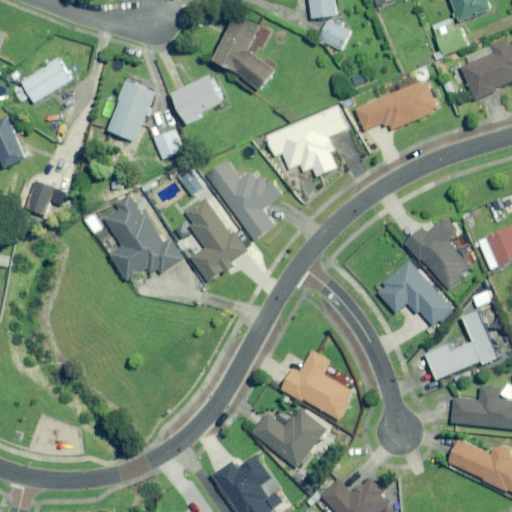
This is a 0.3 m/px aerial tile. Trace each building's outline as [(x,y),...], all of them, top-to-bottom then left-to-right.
[(341,15),(339,0),(313,0),(316,19),(341,15)] [(454,0),(458,11),(454,12),(457,21),(461,19),(462,21),(494,9),(490,0),(454,0)] [(253,50),(264,26),(238,14),(217,62),(239,71),(262,91),(278,72),(253,50)] [(438,60),(447,56),(472,46),(465,27),(458,30),(454,19),(435,27),(445,50),(436,54),(438,60)] [(353,32),(331,21),(322,40),(344,50),(353,32)] [(0,52),(8,34),(0,30),(0,52)] [(511,45),(509,39),(465,57),(469,66),(465,68),(478,100),(501,91),(500,89),(511,83),(511,45)] [(63,60),(16,89),(24,102),(34,96),(38,103),(76,80),(63,60)] [(228,101),(214,75),(175,95),(190,125),(202,119),(201,115),(228,101)] [(159,92),(131,81),(111,130),(139,142),(159,92)] [(394,126),(396,131),(437,114),(435,109),(440,107),(430,81),(359,110),(368,131),(386,124),(388,129),(394,126)] [(351,128),(341,106),(271,137),(279,156),(286,153),(293,169),(304,164),(307,172),(316,168),(320,177),(340,168),(333,152),(337,150),(331,137),(351,128)] [(28,160),(11,117),(0,121),(0,151),(7,168),(28,160)] [(183,153),(176,131),(156,137),(164,160),(183,153)] [(277,183),(272,187),(265,177),(262,179),(256,171),(244,180),(230,162),(211,176),(258,240),(278,225),(267,210),(286,196),(277,183)] [(208,188),(196,172),(185,180),(196,196),(208,188)] [(55,189),(36,182),(26,208),(46,215),(55,189)] [(132,193),(133,195),(120,204),(124,210),(109,219),(127,246),(114,255),(132,283),(154,269),(156,272),(162,268),(166,274),(188,260),(174,238),(157,212),(160,210),(152,198),(149,200),(141,188),(132,193)] [(240,231),(215,195),(186,216),(209,248),(195,258),(213,283),(238,266),(235,262),(257,246),(244,228),(240,231)] [(98,213),(87,220),(97,234),(107,227),(98,213)] [(463,233),(449,218),(431,234),(425,228),(409,244),(451,288),(474,266),(452,243),(463,233)] [(511,228),(481,241),(494,270),(511,262),(511,228)] [(13,257),(2,255),(0,266),(11,268),(13,257)] [(455,308),(412,261),(380,291),(400,313),(413,300),(437,325),(455,308)] [(501,359),(481,312),(466,318),(477,342),(454,352),(452,346),(430,355),(441,381),(455,375),(458,383),(474,376),(470,367),(485,361),(487,365),(501,359)] [(334,363),(316,352),(303,374),(297,370),(286,389),(305,401),(306,398),(342,420),(358,393),(327,374),(334,363)] [(501,390),(484,388),(483,402),(458,399),(456,423),(511,428),(511,400),(500,400),(501,390)] [(330,430),(305,410),(291,427),(273,412),(257,433),(300,468),(313,452),(324,461),(332,451),(321,442),(330,430)] [(487,478),(485,481),(511,492),(511,490),(511,459),(511,458),(511,449),(500,445),(495,456),(462,441),(453,463),(487,478)] [(280,511),(291,506),(273,478),(259,457),(240,469),(236,463),(216,476),(238,511),(280,511)] [(381,511),(392,502),(371,480),(356,495),(342,480),(326,496),(340,511),(381,511)]
